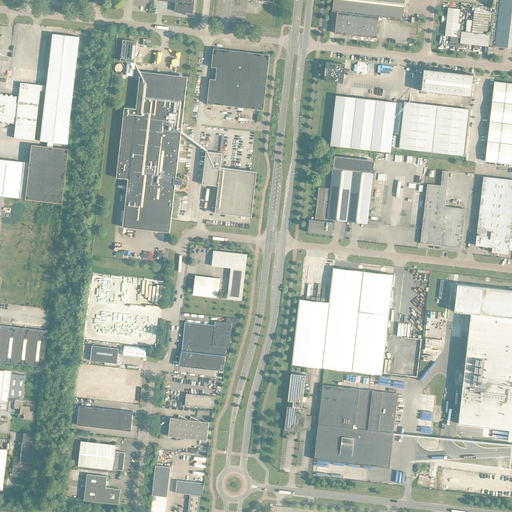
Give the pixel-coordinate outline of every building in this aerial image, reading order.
[(174,13),(193,15),(194,0),(157,0),(158,2),(175,4),(174,13)] [(333,0),(332,13),(337,13),(335,35),(376,39),(379,19),(402,21),(404,0),(333,0)] [(511,0),(499,0),(494,47),(511,49),(511,0)] [(444,37),(450,38),(449,48),(459,49),(460,45),(488,48),(489,36),(461,33),(460,39),(456,39),(460,11),(448,9),(444,37)] [(0,123),(3,126),(6,124),(8,126),(11,124),(15,124),(14,140),(34,142),(40,91),(45,92),(40,143),(67,146),(79,39),(52,35),(46,88),(40,87),(20,85),(18,100),(14,100),(11,96),(8,98),(6,96),(3,98),(1,96),(0,96),(0,123)] [(134,64),(137,43),(123,42),(120,62),(134,64)] [(257,112),(263,113),(269,56),(264,55),(263,56),(219,51),(219,50),(213,49),(211,69),(217,70),(215,82),(210,81),(207,106),(212,107),(213,106),(258,111),(257,112)] [(125,77),(133,78),(134,65),(126,64),(125,77)] [(326,64),(324,83),(343,85),(344,75),(348,76),(349,71),(344,71),(345,66),(326,64)] [(471,98),(473,76),(423,71),(421,93),(471,98)] [(124,109),(116,179),(128,181),(123,224),(170,229),(171,222),(175,186),(179,186),(180,186),(181,186),(182,186),(182,185),(182,184),(182,183),(182,182),(181,182),(181,181),(180,181),(176,180),(182,125),(187,84),(139,78),(136,110),(124,109)] [(511,85),(494,83),(485,163),(511,165),(511,85)] [(390,154),(396,104),(336,97),(330,147),(390,154)] [(399,150),(464,158),(470,111),(404,103),(399,150)] [(24,201),(61,205),(67,151),(31,146),(24,201)] [(215,215),(251,219),(256,173),(220,169),(222,155),(206,153),(202,186),(218,188),(215,215)] [(0,197),(18,200),(22,163),(0,160),(0,197)] [(373,175),(333,170),(330,190),(318,189),(318,192),(319,193),(316,221),(315,221),(315,222),(309,221),(308,234),(332,237),(332,236),(331,236),(332,231),(334,232),(335,224),(333,224),(333,221),(367,225),(373,175)] [(420,245),(460,250),(464,210),(445,208),(449,173),(442,172),(441,187),(427,186),(420,245)] [(511,181),(483,178),(477,234),(478,234),(478,237),(476,236),(475,247),(491,249),(492,249),(491,253),(508,255),(511,224),(511,181)] [(227,300),(242,302),(247,256),(213,252),(212,268),(231,270),(227,300)] [(292,366),(382,376),(393,277),(333,270),(329,305),(299,301),(292,366)] [(192,296),(217,299),(219,280),(194,278),(192,296)] [(441,282),(438,300),(445,301),(447,282),(441,282)] [(456,301),(451,338),(461,339),(462,334),(466,334),(458,425),(483,428),(482,438),(508,442),(511,442),(511,289),(509,289),(509,292),(457,286),(456,301)] [(231,329),(237,330),(240,321),(226,319),(226,325),(215,323),(214,327),(185,324),(180,368),(223,373),(226,349),(229,349),(231,329)] [(0,363),(43,369),(47,333),(0,327),(0,363)] [(92,347),(90,362),(117,365),(118,350),(92,347)] [(124,347),(123,357),(146,360),(147,350),(124,347)] [(77,399),(132,406),(134,391),(124,390),(125,376),(100,373),(80,370),(77,399)] [(22,403),(25,378),(11,376),(11,373),(0,371),(0,405),(0,401),(15,403),(15,402),(22,403)] [(286,430),(310,433),(312,418),(306,417),(307,410),(302,410),(305,377),(291,375),(288,403),(293,403),(292,408),(289,408),(286,430)] [(397,396),(322,387),(314,461),(389,470),(397,396)] [(184,407),(213,410),(214,398),(186,395),(184,407)] [(22,403),(15,402),(14,411),(20,411),(20,416),(23,417),(24,417),(23,421),(32,422),(33,413),(29,413),(29,409),(23,408),(24,403),(22,403)] [(131,433),(133,414),(79,408),(77,427),(131,433)] [(175,442),(176,442),(187,440),(207,442),(209,424),(201,423),(190,419),(191,419),(189,422),(178,417),(178,418),(179,418),(177,421),(170,420),(169,426),(169,432),(168,432),(169,432),(168,438),(175,439),(176,442),(175,442)] [(13,471),(12,476),(20,477),(21,474),(25,474),(26,464),(32,465),(34,443),(30,442),(30,445),(22,444),(20,459),(14,458),(13,471)] [(78,468),(113,472),(113,471),(123,472),(125,454),(115,453),(116,447),(81,443),(78,468)] [(152,497),(167,499),(170,469),(155,467),(152,497)] [(84,502),(119,506),(120,491),(106,489),(107,478),(87,476),(84,502)] [(177,482),(175,495),(190,496),(187,511),(198,511),(200,498),(202,498),(204,485),(197,485),(192,484),(177,482)]
